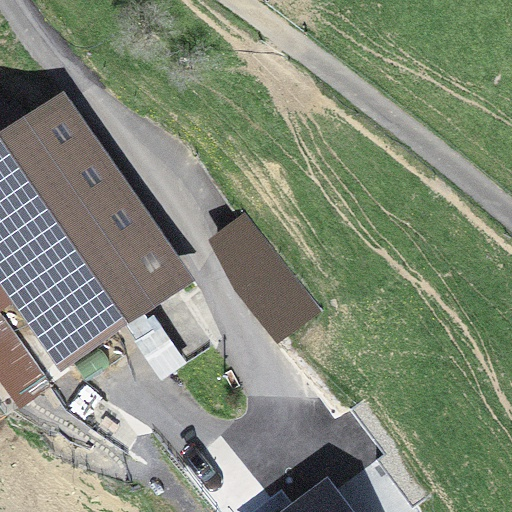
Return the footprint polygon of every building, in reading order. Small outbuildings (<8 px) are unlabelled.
[(62,112),(0,155),(0,263),(65,358),(178,279),(62,112)] [(315,313),(246,227),(218,247),(239,291),(280,341),(315,313)] [(216,343),(186,304),(152,329),(182,369),(216,343)] [(0,313),(0,377),(16,398),(51,372),(5,310),(0,313)] [(376,511),(352,479),(307,511),(376,511)]
